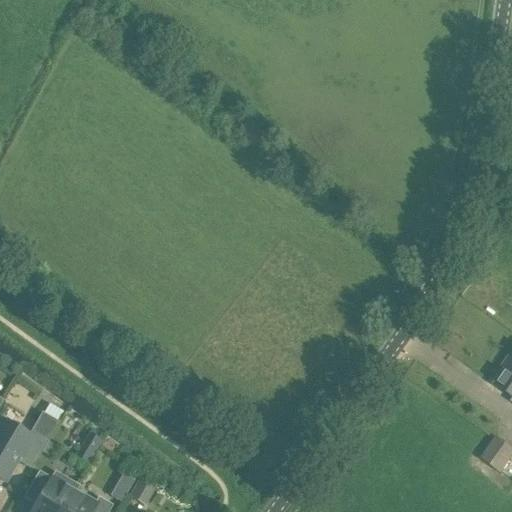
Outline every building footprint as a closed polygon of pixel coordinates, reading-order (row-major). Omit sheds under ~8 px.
[(507,369),(495,386),(511,397),(511,402),(511,403),(511,402),(511,355),(504,367),(507,369)] [(3,423),(0,428),(0,480),(4,482),(17,461),(32,470),(59,423),(43,413),(29,438),(3,423)] [(101,442),(89,435),(85,442),(97,449),(101,442)] [(511,458),(511,448),(496,437),(495,437),(480,460),(501,474),(511,458)] [(32,511),(63,511),(78,488),(55,474),(51,481),(39,474),(25,498),(36,505),(32,511)] [(121,503),(127,492),(117,486),(111,497),(121,503)] [(134,488),(129,496),(145,506),(150,497),(134,488)] [(63,511),(108,511),(111,507),(99,500),(95,506),(74,494),(63,511)]
